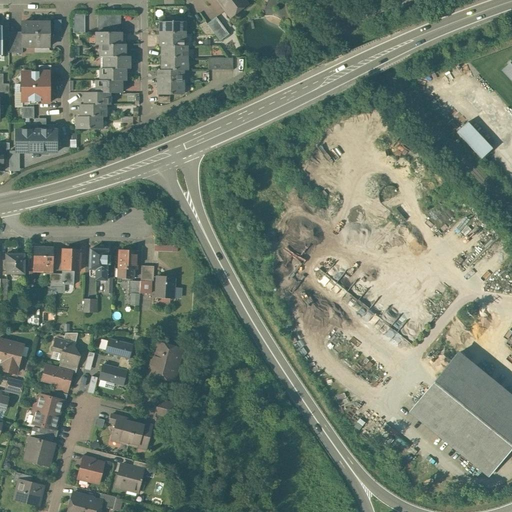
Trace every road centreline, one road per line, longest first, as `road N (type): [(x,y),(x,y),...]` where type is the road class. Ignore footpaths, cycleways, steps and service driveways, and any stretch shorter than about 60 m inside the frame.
road 1 (secondary): [(182,148),(511,0)]
road 2 (trunk): [(338,453),(203,229)]
road 3 (secondary): [(5,204),(154,159)]
road 4 (residential): [(145,127),(141,0)]
